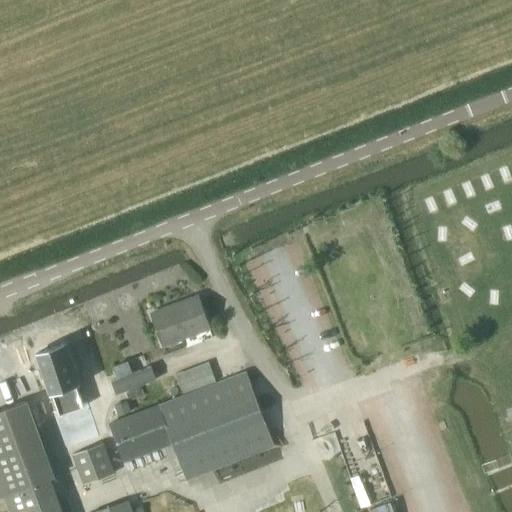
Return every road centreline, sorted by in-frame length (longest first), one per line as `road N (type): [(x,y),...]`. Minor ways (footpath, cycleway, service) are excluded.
road 1 (track): [(334,511),(322,472),(188,221)]
road 2 (track): [(0,297),(80,511)]
road 3 (unclassified): [(0,294),(188,221)]
road 4 (track): [(79,508),(161,475),(238,511)]
